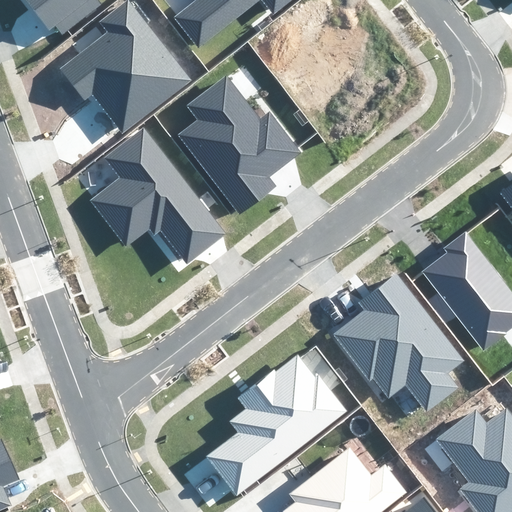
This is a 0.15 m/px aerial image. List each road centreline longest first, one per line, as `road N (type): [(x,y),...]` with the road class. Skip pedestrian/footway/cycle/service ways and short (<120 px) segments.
road 1 (residential): [(98,432),(448,145),(485,84),(479,53),(435,0)]
road 2 (residential): [(98,432),(0,175)]
